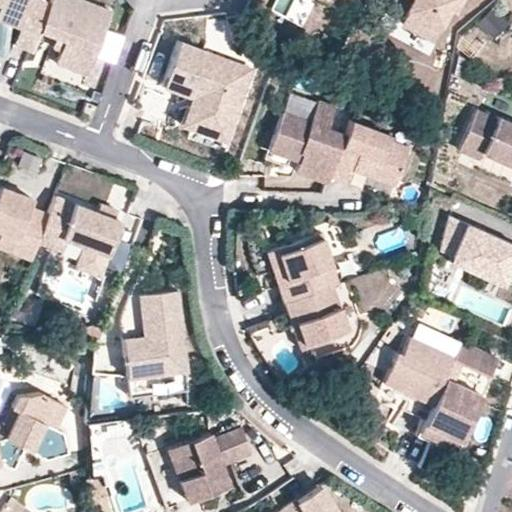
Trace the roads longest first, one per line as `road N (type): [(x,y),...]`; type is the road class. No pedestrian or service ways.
road 1 (residential): [(95,145),(198,195),(217,321),(230,358),(256,392),(285,423),(423,511)]
road 2 (residential): [(95,145),(150,0)]
